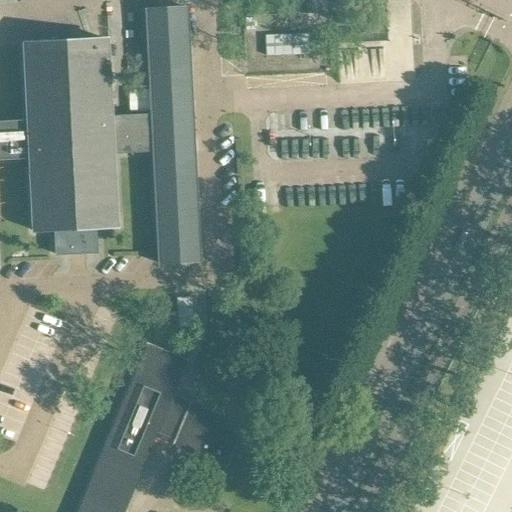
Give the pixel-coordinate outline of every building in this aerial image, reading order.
[(146,10),(151,115),(153,151),(158,253),(159,264),(200,261),(186,8),(146,10)] [(307,32),(265,34),(267,57),(308,55),(307,32)] [(153,151),(151,115),(130,116),(112,117),(108,39),(23,44),(27,121),(0,122),(0,159),(29,158),(33,231),(41,231),(55,230),(56,255),(96,252),(95,228),(117,226),(113,153),(153,151)] [(148,89),(129,91),(130,113),(149,112),(148,89)] [(187,401),(171,394),(185,361),(188,362),(189,360),(146,342),(145,344),(148,345),(77,511),(122,511),(157,428),(173,434),(169,446),(170,446),(171,443),(226,466),(224,469),(226,469),(227,466),(245,424),(243,424),(242,426),(186,403),(187,401)]
